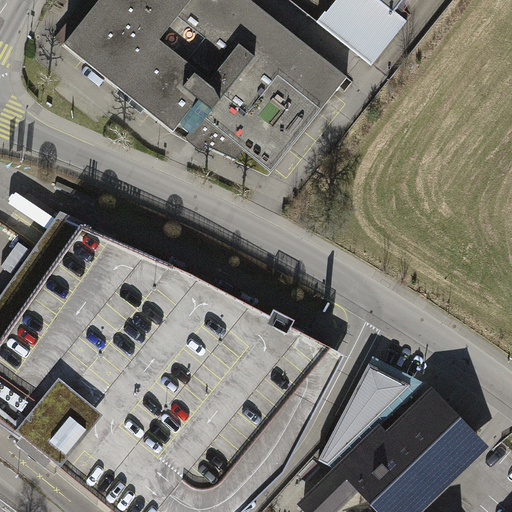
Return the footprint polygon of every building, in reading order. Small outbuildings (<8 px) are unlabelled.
[(62,44),(97,0),(85,0),(55,39),(62,44)] [(347,77),(250,0),(99,0),(64,45),(173,132),(179,125),(205,146),(236,160),(244,151),(271,173),(347,77)] [(345,0),(324,27),(372,65),(407,21),(395,11),(403,0),(345,0)] [(0,424),(63,469),(115,511),(245,511),(286,472),(347,359),(170,265),(62,217),(0,302),(0,424)] [(409,386),(370,368),(320,462),(328,467),(409,386)] [(380,427),(296,506),(302,511),(334,511),(378,471),(410,505),(481,438),(433,388),(385,433),(380,427)]
